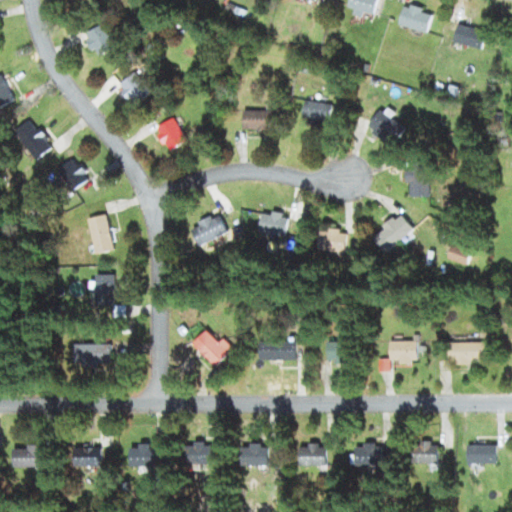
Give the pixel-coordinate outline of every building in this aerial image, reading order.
[(427,33),(431,12),(401,6),(397,27),(427,33)] [(87,35),(102,58),(119,46),(105,24),(87,35)] [(451,45),(480,53),(486,33),(457,25),(451,45)] [(122,86),(138,105),(156,92),(140,72),(122,86)] [(0,76),(0,108),(16,101),(3,75),(0,76)] [(328,125),(331,105),(303,101),(300,121),(328,125)] [(406,130),(380,110),(366,129),(392,148),(406,130)] [(240,131),(270,131),(270,112),(240,112),(240,131)] [(176,152),(192,139),(175,119),(159,132),(176,152)] [(17,132),(41,160),(55,147),(31,120),(17,132)] [(94,181),(79,158),(62,169),(76,192),(94,181)] [(429,198),(429,163),(408,163),(408,198),(429,198)] [(262,212),(258,232),(286,238),(291,218),(262,212)] [(205,248),(233,233),(223,215),(195,230),(205,248)] [(93,219),(100,255),(119,251),(111,216),(93,219)] [(415,232),(402,216),(372,239),(386,256),(415,232)] [(346,254),(346,231),(319,231),(319,254),(346,254)] [(121,308),(121,275),(99,275),(99,308),(121,308)] [(234,354),(212,331),(199,344),(221,367),(234,354)] [(350,365),(350,342),(327,342),(327,365),(350,365)] [(390,342),(390,365),(419,365),(419,342),(390,342)] [(298,362),(298,343),(259,343),(259,362),(298,362)] [(485,344),(447,344),(447,365),(485,365),(485,344)] [(80,365),(117,365),(117,345),(80,345),(80,365)] [(217,464),(217,443),(190,443),(190,464),(217,464)] [(437,464),(437,443),(410,443),(410,464),(437,464)] [(354,467),(380,467),(380,444),(354,444),(354,467)] [(17,446),(17,467),(55,467),(55,446),(17,446)] [(135,446),(135,467),(163,467),(163,446),(135,446)] [(269,466),(269,446),(241,446),(241,466),(269,466)] [(299,466),(327,466),(327,446),(299,446),(299,466)] [(495,446),(465,446),(465,464),(495,464),(495,446)] [(107,448),(79,448),(79,466),(107,466),(107,448)]
